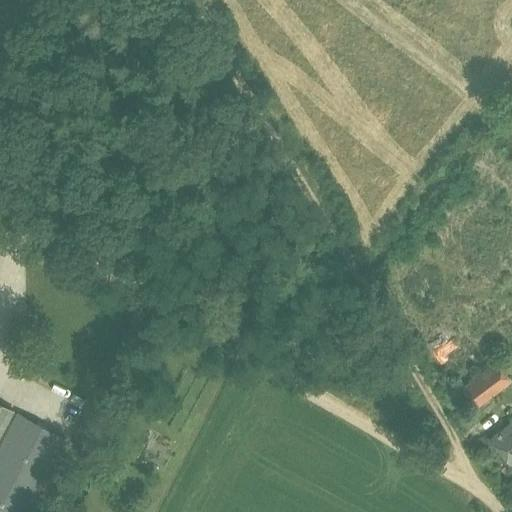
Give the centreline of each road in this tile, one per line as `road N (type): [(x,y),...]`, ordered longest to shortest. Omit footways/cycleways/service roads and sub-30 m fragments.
road 1 (track): [(483,489),(188,0)]
road 2 (track): [(483,489),(0,217)]
